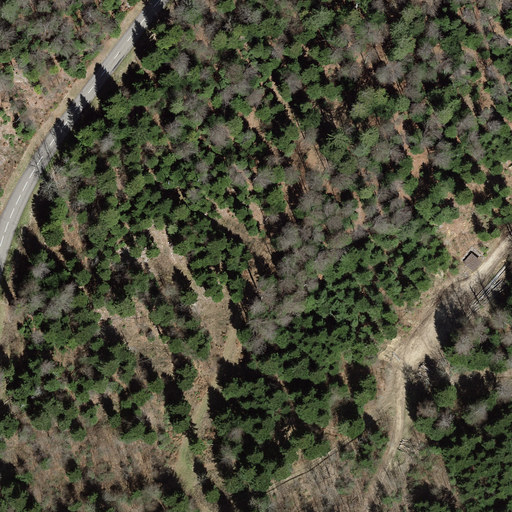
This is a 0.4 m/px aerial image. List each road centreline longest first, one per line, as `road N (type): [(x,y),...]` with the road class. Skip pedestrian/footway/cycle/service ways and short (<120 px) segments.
road 1 (track): [(401,0),(242,309),(183,454),(203,506),(230,511),(313,464),(397,400)]
road 2 (secondary): [(0,247),(40,158),(159,0)]
road 3 (track): [(511,240),(430,329),(397,400)]
road 4 (track): [(399,431),(447,387),(511,368)]
